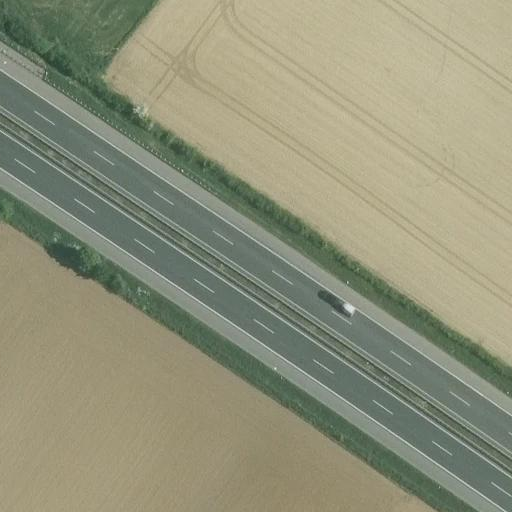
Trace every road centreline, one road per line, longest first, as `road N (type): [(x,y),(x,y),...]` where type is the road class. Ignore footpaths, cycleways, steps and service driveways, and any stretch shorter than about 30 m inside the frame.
road 1 (motorway): [(511,432),(0,85)]
road 2 (motorway): [(0,165),(508,511)]
